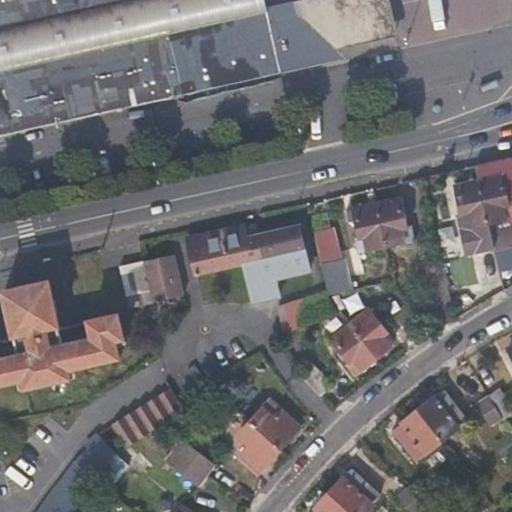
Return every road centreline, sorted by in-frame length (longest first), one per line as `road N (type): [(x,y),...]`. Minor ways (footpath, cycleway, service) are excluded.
road 1 (primary): [(462,135),(0,238)]
road 2 (residential): [(268,511),(348,424),(511,304)]
